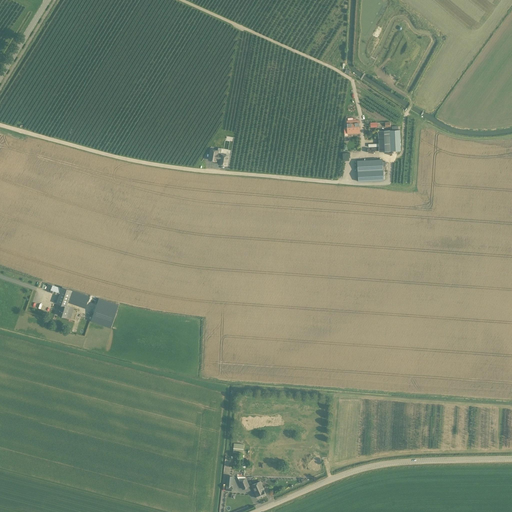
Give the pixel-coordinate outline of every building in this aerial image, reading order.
[(348,133),(359,133),(359,120),(356,120),(356,118),(353,119),(353,120),(347,121),(347,128),(344,128),(344,133),(348,133)] [(378,136),(379,151),(401,150),(400,130),(398,130),(398,126),(392,127),(392,130),(378,131),(378,136)] [(218,164),(227,166),(229,155),(221,154),(222,149),(218,148),(218,151),(211,149),(209,160),(216,161),(217,158),(219,159),(218,164)] [(367,160),(357,161),(358,182),(384,180),(383,166),(385,166),(385,161),(383,161),(383,159),(367,160)] [(47,284),(45,290),(50,292),(59,295),(56,303),(61,305),(58,315),(66,317),(71,319),(74,308),(72,308),(69,307),(67,306),(68,303),(85,309),(89,298),(90,296),(72,290),(62,287),(61,288),(52,285),(47,284)] [(91,321),(111,328),(118,305),(99,298),(91,321)] [(233,453),(243,454),(244,444),(234,443),(233,453)] [(249,486),(246,479),(245,476),(237,476),(239,481),(243,489),(249,486)] [(263,489),(260,482),(252,485),(258,498),(266,495),(263,489)]
